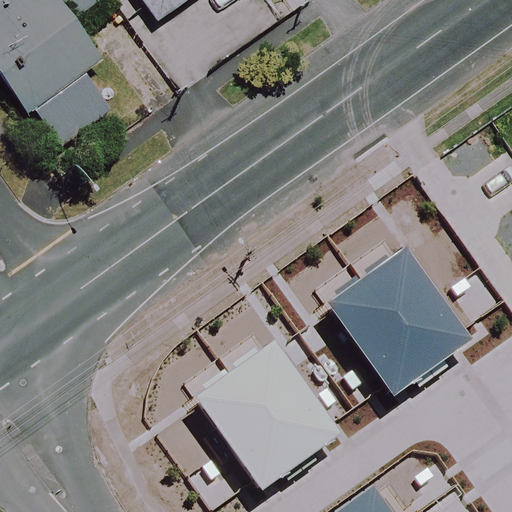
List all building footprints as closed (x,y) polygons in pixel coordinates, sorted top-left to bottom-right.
[(98,17),(85,0),(21,0),(8,10),(0,0),(0,84),(24,119),(95,69),(71,36),(98,17)] [(190,0),(134,0),(153,26),(190,0)] [(462,394),(503,364),(463,309),(472,302),(451,274),(390,318),(403,336),(356,370),(404,436),(427,419),(460,464),(494,439),(462,394)] [(280,511),(350,464),(286,371),(247,398),(266,424),(199,471),(227,511),(280,511)] [(344,511),(334,497),(312,511),(344,511)]
